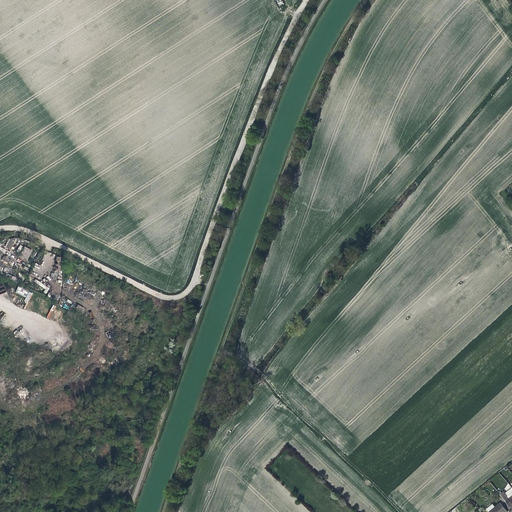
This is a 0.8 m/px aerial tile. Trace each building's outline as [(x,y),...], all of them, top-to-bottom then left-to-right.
[(11,250),(15,239),(10,237),(5,247),(11,250)] [(20,244),(16,254),(28,259),(32,250),(20,244)] [(24,302),(28,304),(32,292),(18,287),(15,293),(26,297),(24,302)] [(511,488),(505,494),(504,493),(501,495),(501,496),(503,498),(511,509),(511,508),(511,488)] [(509,510),(511,509),(503,498),(501,499),(501,500),(509,510)] [(488,511),(508,511),(501,502),(488,511)]
